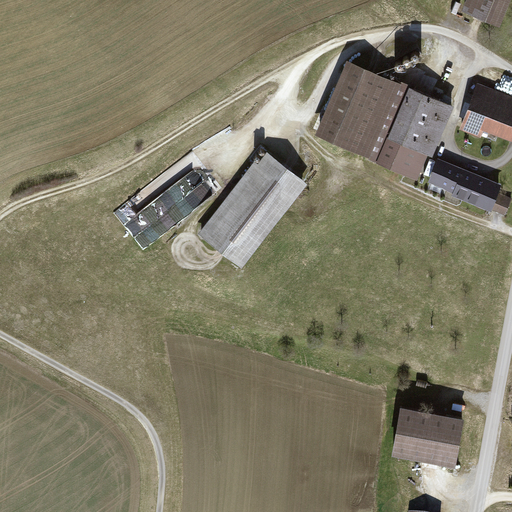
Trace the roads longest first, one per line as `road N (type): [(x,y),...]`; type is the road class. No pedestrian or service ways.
road 1 (track): [(511,67),(446,28),(406,23),(312,53),(91,187),(34,194),(0,213)]
road 2 (track): [(158,511),(163,474),(146,418),(0,331)]
road 3 (tertiary): [(511,314),(477,511)]
road 4 (track): [(511,154),(491,165),(461,160),(449,146),(484,50)]
road 5 (unknown): [(390,148),(389,166),(422,190),(511,225)]
